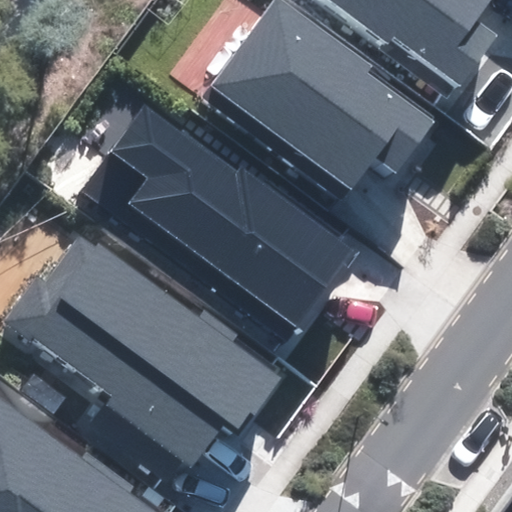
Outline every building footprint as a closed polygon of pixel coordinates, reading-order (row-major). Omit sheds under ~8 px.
[(372,63),(283,0),(275,0),(205,97),(343,196),(374,154),(396,170),(430,123),(363,75),(372,63)] [(488,0),(315,0),(448,96),(495,32),(476,18),(488,0)] [(146,101),(82,188),(291,339),(355,252),(146,101)] [(276,379),(79,237),(44,285),(34,278),(0,324),(0,325),(192,464),(224,420),(239,430),(276,379)] [(152,511),(0,402),(0,511),(152,511)]
